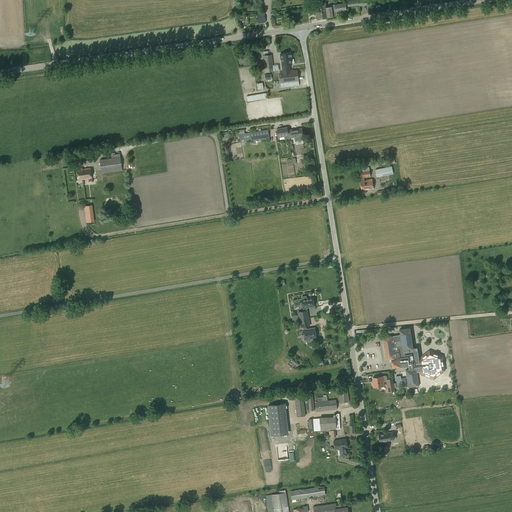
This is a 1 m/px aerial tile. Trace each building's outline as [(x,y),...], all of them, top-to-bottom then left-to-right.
[(334,6),(326,8),(327,17),(334,16),(333,12),(346,10),(346,7),(358,5),(358,6),(368,5),(367,0),(357,0),(345,2),(345,3),(334,4),(334,6)] [(317,2),(314,2),(308,3),(310,14),(316,13),(315,12),(317,12),(317,13),(316,13),(317,17),(317,18),(318,19),(327,17),(326,8),(325,5),(317,6),(317,2)] [(258,24),(265,23),(264,14),(259,15),(257,15),(258,24)] [(283,72),(279,72),(280,83),(284,83),(284,87),(299,85),(297,70),(290,71),(289,64),(292,64),(291,53),(280,54),(280,59),(281,59),(283,72)] [(271,55),(264,56),(265,69),(273,68),(271,55)] [(267,92),(247,95),(247,101),(268,98),(267,92)] [(287,127),(277,128),(278,137),(291,135),(291,138),(303,136),(302,128),(288,130),(287,127)] [(268,130),(249,133),(251,141),(269,138),(268,130)] [(120,157),(100,160),(102,173),(122,170),(120,157)] [(82,168),(76,168),(78,180),(92,179),(91,167),(83,168),(82,168)] [(369,167),(359,169),(361,181),(360,181),(361,191),(365,190),(373,189),(372,179),(366,180),(364,181),(364,177),(370,176),(369,167)] [(391,167),(375,170),(377,177),(393,173),(391,167)] [(93,220),(92,210),(84,211),(86,221),(93,220)] [(307,311),(306,308),(314,306),(313,297),(306,298),(306,296),(301,297),(302,299),(301,299),(303,308),(304,311),(298,312),(299,320),(308,318),(307,311)] [(309,326),(308,318),(299,320),(300,327),(303,327),(304,330),(303,330),(305,340),(306,340),(307,342),(311,341),(310,339),(316,338),(314,328),(306,329),(305,326),(309,326)] [(387,337),(383,338),(386,359),(391,359),(392,368),(408,366),(409,370),(406,371),(408,387),(419,386),(416,370),(420,370),(421,372),(431,376),(435,375),(444,368),(442,355),(431,351),(427,352),(419,359),(416,346),(413,346),(410,328),(399,330),(401,341),(397,342),(396,336),(387,337)] [(373,383),(372,383),(373,388),(384,386),(383,381),(384,380),(384,376),(372,378),(373,383)] [(400,376),(396,377),(397,388),(402,387),(401,387),(406,386),(405,380),(401,381),(400,376)] [(347,387),(337,388),(339,403),(349,402),(347,387)] [(303,395),(295,396),(297,416),(305,415),(303,395)] [(317,402),(315,402),(316,412),(337,409),(336,400),(327,401),(327,397),(317,398),(317,402)] [(339,417),(309,419),(309,429),(314,428),(314,431),(340,429),(339,417)] [(384,434),(379,435),(380,442),(394,440),(396,439),(395,436),(393,437),(393,432),(384,434)] [(346,440),(334,442),(335,451),(340,450),(341,457),(347,456),(346,449),(347,448),(346,440)] [(324,486),(290,492),(291,500),(325,495),(324,486)] [(288,511),(286,492),(266,496),(268,511),(288,511)] [(336,503),(313,507),(313,511),(348,511),(347,507),(337,509),(336,503)]
